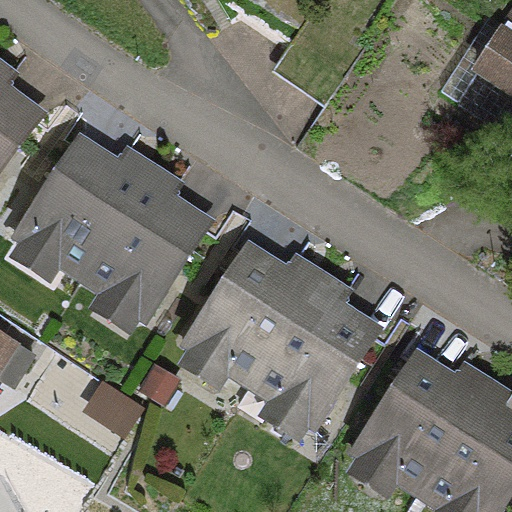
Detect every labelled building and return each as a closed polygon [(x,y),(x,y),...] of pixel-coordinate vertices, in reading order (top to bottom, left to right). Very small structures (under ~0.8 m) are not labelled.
[(511,7),(471,69),(511,96),(511,7)] [(0,56),(0,177),(48,111),(12,85),(21,72),(0,56)] [(80,281),(155,162),(126,143),(119,155),(81,131),(13,238),(19,241),(9,256),(51,282),(60,268),(80,281)] [(155,162),(80,281),(99,292),(89,307),(132,334),(141,320),(148,324),(215,217),(177,194),(185,181),(155,162)] [(248,389),(324,269),(296,252),(289,264),(249,239),(181,346),(187,350),(178,365),(220,392),(229,377),(248,389)] [(324,269),(248,389),(267,401),(258,417),(301,443),(310,429),(317,433),(383,325),(346,302),(354,289),(324,269)] [(0,329),(0,377),(20,345),(21,343),(0,329)] [(36,354),(20,345),(0,377),(0,379),(15,389),(36,354)] [(416,498),(492,377),(464,360),(457,372),(417,347),(350,453),(357,457),(347,472),(389,498),(397,486),(416,498)] [(181,378),(155,363),(139,390),(165,405),(181,378)] [(511,390),(492,377),(416,498),(435,509),(433,511),(502,511),(511,497),(511,409),(505,405),(511,394),(511,390)] [(145,408),(103,381),(83,412),(125,439),(145,408)]
